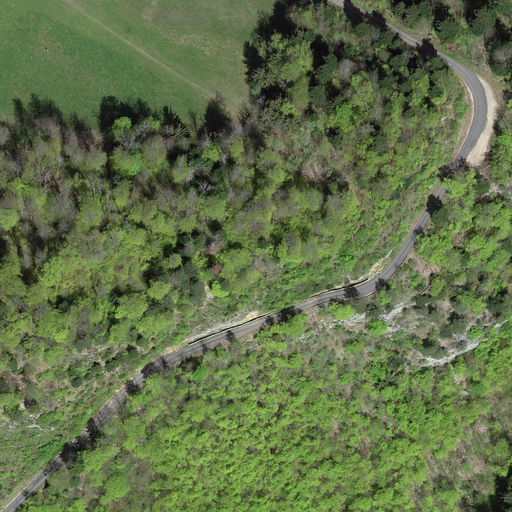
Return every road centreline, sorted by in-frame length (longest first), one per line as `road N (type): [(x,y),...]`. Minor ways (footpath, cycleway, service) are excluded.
road 1 (unclassified): [(478,91),(480,119),(390,270),(370,285),(174,356),(137,381),(6,511)]
road 2 (track): [(67,0),(335,170)]
road 3 (residential): [(335,0),(455,65),(478,91)]
